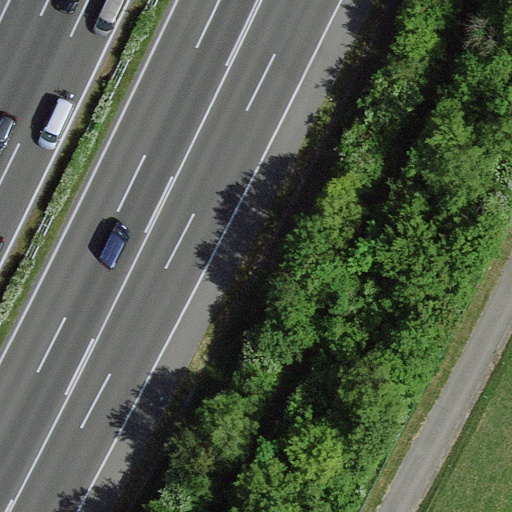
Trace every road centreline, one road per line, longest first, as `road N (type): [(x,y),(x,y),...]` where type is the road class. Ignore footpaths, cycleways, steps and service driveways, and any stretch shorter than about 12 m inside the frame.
road 1 (motorway): [(0,480),(195,94)]
road 2 (unclassified): [(399,511),(511,305)]
road 3 (motorway): [(69,0),(0,143)]
